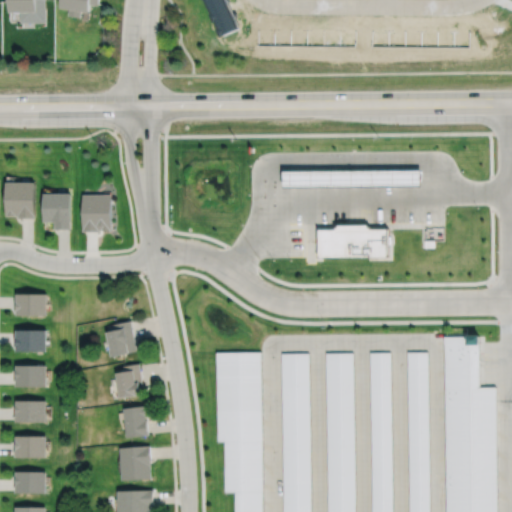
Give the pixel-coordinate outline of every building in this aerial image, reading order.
[(9,0),(9,10),(22,10),(22,20),(32,20),(32,12),(38,12),(38,9),(40,9),(39,0),(9,0)] [(63,0),(63,6),(71,7),(70,14),(82,16),(83,9),(92,10),(93,2),(100,4),(100,0),(63,0)] [(283,171),(283,187),(421,186),(421,170),(283,171)] [(7,215),(19,215),(19,217),(35,217),(35,182),(7,182),(7,215)] [(44,221),(56,221),(56,228),(71,228),(71,193),(43,193),(44,221)] [(83,194),(83,230),(99,231),(99,229),(111,229),(112,194),(83,194)] [(319,228),(319,256),(388,256),(388,228),(370,228),(370,224),(338,224),(338,228),(319,228)] [(17,293),(17,314),(47,314),(47,293),(17,293)] [(108,325),(109,331),(107,331),(112,356),(131,352),(139,350),(132,320),(108,325)] [(17,330),(17,350),(47,350),(47,330),(17,330)] [(445,337),(446,511),(498,511),(497,387),(480,388),(480,346),(483,346),(483,336),(445,337)] [(218,353),(219,442),(226,441),(226,493),(236,493),(236,511),(264,511),(262,352),(218,353)] [(327,353),(328,511),(355,511),(354,352),(327,353)] [(407,352),(408,511),(429,511),(428,352),(407,352)] [(371,353),(372,511),(393,511),(392,353),(371,353)] [(282,354),(283,511),(311,511),(310,354),(282,354)] [(123,365),(123,371),(116,372),(120,397),(142,394),(141,387),(144,387),(140,363),(123,365)] [(17,365),(17,386),(47,386),(47,366),(17,365)] [(17,400),(16,421),(47,422),(47,401),(17,400)] [(124,408),(127,437),(149,435),(146,405),(124,408)] [(17,436),(17,457),(47,457),(47,436),(17,436)] [(120,448),(122,480),(152,479),(150,446),(120,448)] [(16,471),(16,492),(47,492),(47,471),(16,471)] [(117,489),(117,511),(151,511),(151,505),(155,505),(155,488),(117,489)]
